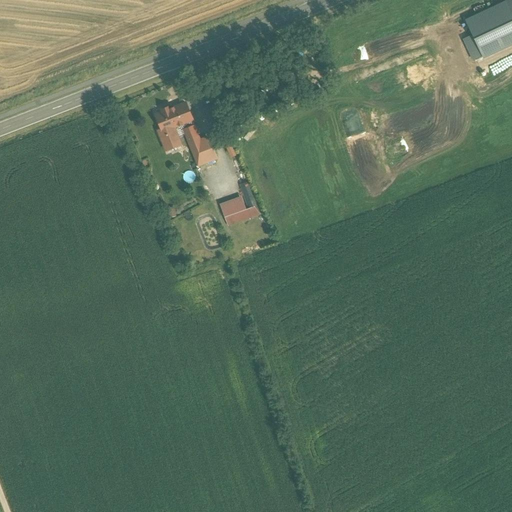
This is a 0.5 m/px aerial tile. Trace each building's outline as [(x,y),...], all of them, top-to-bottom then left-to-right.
[(511,0),(507,0),(505,1),(466,20),(484,57),(511,43),(511,0)] [(184,130),(194,126),(192,120),(186,103),(169,109),(169,108),(162,110),(163,112),(156,115),(162,130),(159,132),(168,153),(182,147),(178,138),(186,134),(184,130)] [(215,104),(204,109),(212,126),(223,120),(216,105),(215,104)] [(219,104),(216,105),(223,120),(225,120),(226,119),(219,104)] [(223,120),(212,126),(211,126),(215,133),(226,128),(223,120)] [(190,145),(200,141),(194,126),(184,130),(186,134),(190,145)] [(200,141),(190,145),(198,164),(216,157),(208,138),(200,141)] [(249,183),(241,186),(249,208),(252,216),(260,214),(249,183)] [(228,225),(252,216),(249,208),(246,209),(241,196),(220,204),(228,225)]
